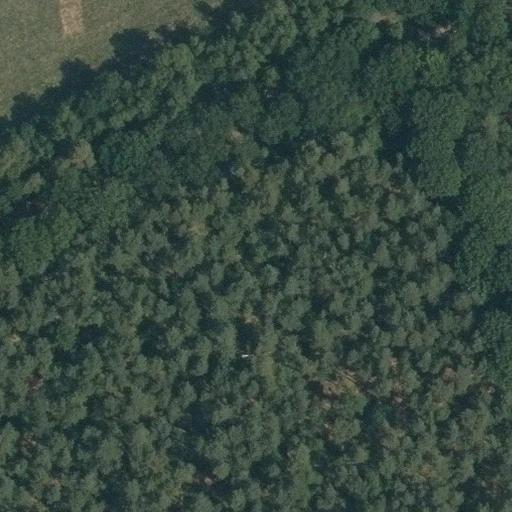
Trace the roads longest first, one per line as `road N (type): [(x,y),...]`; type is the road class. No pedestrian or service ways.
road 1 (track): [(0,242),(511,0)]
road 2 (track): [(511,256),(424,42),(431,0)]
